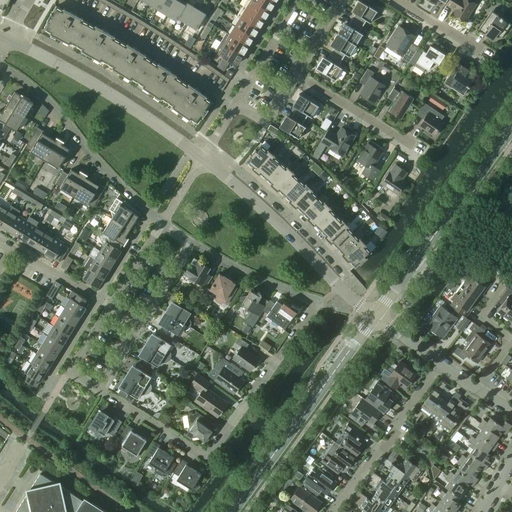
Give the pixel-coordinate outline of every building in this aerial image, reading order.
[(0,0),(0,8),(4,10),(6,4),(7,5),(9,0),(0,0)] [(150,0),(148,4),(158,10),(163,0),(150,0)] [(163,0),(158,10),(167,15),(175,0),(163,0)] [(176,21),(178,18),(187,3),(186,3),(185,5),(176,0),(175,0),(167,15),(176,21)] [(251,0),(246,0),(243,6),(264,20),(269,11),(251,0)] [(251,0),(269,11),(275,2),(270,0),(251,0)] [(352,19),(363,26),(366,20),(370,23),(371,22),(370,22),(377,11),(377,12),(377,11),(359,0),(358,0),(351,11),(355,13),(352,19)] [(449,0),(447,4),(455,9),(452,14),(465,22),(476,4),(469,0),(449,0)] [(178,18),(187,24),(196,8),(187,3),(178,18)] [(48,22),(44,29),(51,32),(50,34),(60,39),(69,44),(70,43),(76,46),(82,35),(88,23),(82,20),(83,19),(73,14),(71,12),(63,9),(63,10),(56,6),(53,12),(52,13),(51,13),(49,16),(47,21),(48,22)] [(237,15),(241,17),(259,28),(264,20),(243,6),(237,15)] [(196,8),(187,24),(196,30),(205,15),(206,14),(196,8)] [(488,15),(478,29),(489,36),(494,39),(497,34),(502,38),(511,24),(497,14),(491,10),(488,15)] [(241,17),(235,26),(253,37),(259,28),(241,17)] [(337,33),(356,45),(362,34),(363,35),(363,34),(359,32),(363,26),(352,19),(348,25),(344,23),(337,33)] [(82,35),(76,46),(82,49),(82,50),(91,56),(100,61),(101,60),(107,63),(114,52),(120,41),(114,38),(114,36),(105,31),(95,26),(95,27),(88,23),(82,35)] [(235,26),(230,35),(248,46),(253,37),(235,26)] [(409,63),(416,51),(417,50),(409,46),(415,36),(399,26),(386,46),(402,56),(400,58),(408,63),(409,63)] [(242,55),(248,46),(230,35),(226,32),(221,42),(242,55)] [(331,53),(342,60),(345,54),(349,57),(350,56),(349,56),(356,45),(356,46),(356,45),(337,33),(336,33),(337,34),(330,45),(334,47),(331,53)] [(114,52),(107,63),(113,67),(112,68),(122,74),(131,79),(132,78),(137,82),(144,71),(151,60),(145,57),(146,55),(136,50),(127,44),(126,45),(120,41),(114,52)] [(242,55),(221,42),(215,51),(236,64),(242,55)] [(416,51),(409,63),(423,72),(426,68),(428,70),(433,61),(438,64),(445,54),(430,45),(426,52),(424,51),(422,54),(416,51)] [(342,60),(331,53),(327,59),(323,56),(316,67),(315,67),(335,80),(335,79),(341,68),(342,69),(342,68),(338,66),(342,60)] [(230,62),(223,57),(217,66),(224,71),(230,62)] [(144,71),(137,82),(143,86),(143,87),(152,93),(161,99),(161,98),(167,102),(174,91),(182,81),(176,77),(176,76),(167,69),(158,63),(157,64),(151,60),(144,71)] [(457,62),(444,82),(463,95),(476,75),(468,70),(469,70),(457,62)] [(380,92),(384,85),(371,77),(374,72),(368,68),(361,79),(367,82),(360,94),(374,102),(377,98),(379,97),(381,94),(380,92)] [(228,69),(225,75),(230,78),(233,73),(228,69)] [(174,91),(167,102),(173,106),(172,107),(181,113),(190,119),(191,118),(197,123),(200,119),(201,116),(203,117),(205,113),(208,109),(207,109),(212,102),(206,98),(206,97),(200,92),(197,90),(188,84),(188,85),(182,81),(174,91)] [(410,105),(414,98),(401,90),(400,92),(393,88),(395,86),(394,86),(387,97),(388,97),(390,95),(396,99),(388,111),(401,119),(407,110),(409,111),(413,106),(410,105)] [(6,105),(25,116),(32,104),(33,103),(30,101),(30,100),(23,95),(22,96),(15,91),(6,105)] [(294,113),(305,120),(308,115),(312,117),(318,106),(319,106),(299,94),(300,95),(293,106),(297,108),(294,113)] [(441,121),(444,116),(424,102),(417,115),(419,113),(425,117),(419,125),(434,135),(437,131),(438,131),(439,129),(443,122),(441,121)] [(25,116),(6,105),(2,112),(0,111),(0,119),(11,126),(10,126),(17,130),(18,129),(17,129),(25,116)] [(305,120),(294,113),(291,118),(287,115),(280,126),(279,126),(299,138),(305,127),(306,127),(302,124),(305,120)] [(0,140),(1,141),(10,126),(11,126),(0,119),(0,140)] [(270,124),(267,129),(277,136),(280,131),(270,124)] [(37,127),(30,138),(36,142),(43,130),(37,127)] [(342,155),(355,135),(342,127),(337,135),(328,130),(321,141),(330,146),(329,148),(342,155)] [(55,141),(55,140),(48,136),(50,134),(43,130),(36,142),(30,138),(25,148),(31,151),(30,151),(32,152),(44,159),(55,141)] [(55,141),(44,159),(56,167),(58,168),(69,149),(61,144),(63,142),(64,142),(56,137),(56,138),(55,140),(55,141)] [(379,169),(373,166),(382,152),(368,143),(358,160),(365,165),(365,168),(362,173),(373,180),(379,169)] [(255,171),(271,152),(268,149),(267,150),(260,145),(256,150),(255,149),(249,156),(250,157),(246,162),(252,167),(251,168),(255,171)] [(265,178),(280,162),(274,157),(275,156),(271,152),(255,171),(259,174),(259,173),(265,178)] [(286,167),(280,162),(265,178),(271,184),(270,185),(274,188),(290,169),(287,166),(286,167)] [(401,180),(407,172),(396,164),(390,173),(389,172),(382,183),(397,194),(405,183),(401,180)] [(55,184),(60,187),(60,188),(61,189),(61,188),(73,196),(85,177),(85,178),(86,175),(87,176),(88,175),(80,170),(79,171),(80,171),(79,174),(71,169),(68,174),(63,171),(55,184)] [(294,173),(290,169),(274,188),(277,191),(278,190),(284,195),(299,179),(293,173),(294,173)] [(92,195),(99,183),(93,180),(92,182),(85,178),(85,177),(73,196),(86,203),(87,204),(93,208),(98,198),(92,195)] [(305,184),(299,179),(284,195),(290,200),(289,201),(292,205),(309,187),(306,183),(305,184)] [(23,181),(20,187),(25,190),(29,184),(23,181)] [(105,187),(99,183),(92,195),(98,198),(105,187)] [(312,190),(309,187),(292,205),(295,208),(296,207),(302,212),(317,197),(311,191),(312,190)] [(42,190),(38,196),(44,199),(47,193),(42,190)] [(17,195),(22,198),(26,201),(29,196),(20,191),(17,195)] [(26,201),(35,206),(38,202),(29,196),(26,201)] [(323,202),(317,197),(302,212),(308,218),(307,219),(310,222),(327,205),(324,201),(323,202)] [(111,218),(130,229),(138,216),(131,211),(131,210),(124,205),(123,207),(120,205),(122,202),(116,198),(109,210),(112,212),(113,216),(111,218)] [(0,222),(8,209),(0,204),(0,222)] [(331,208),(327,205),(310,222),(313,225),(314,225),(320,230),(336,215),(330,209),(331,208)] [(0,225),(8,230),(17,215),(8,209),(0,222),(0,225)] [(54,217),(49,214),(48,214),(45,219),(50,222),(54,217)] [(8,230),(17,236),(27,220),(17,215),(8,230)] [(336,215),(320,230),(325,236),(324,237),(328,240),(345,223),(342,219),(341,220),(336,215)] [(130,229),(111,218),(104,230),(103,232),(111,237),(111,236),(123,244),(122,244),(124,245),(123,245),(124,246),(129,238),(128,237),(128,238),(125,237),(130,229)] [(17,236),(27,241),(36,226),(27,220),(17,236)] [(345,223),(328,240),(331,243),(332,242),(337,248),(353,233),(348,227),(349,226),(345,223)] [(27,241),(36,247),(45,232),(36,226),(27,241)] [(36,247),(45,252),(45,253),(54,237),(45,232),(36,247)] [(100,250),(115,260),(121,250),(119,249),(122,244),(123,244),(111,236),(111,237),(103,232),(99,237),(103,245),(100,250)] [(353,233),(337,248),(342,254),(341,255),(345,258),(363,241),(360,238),(359,239),(353,233)] [(45,253),(45,252),(60,262),(69,248),(63,244),(64,243),(54,237),(45,253)] [(363,241),(345,258),(348,261),(349,261),(354,267),(359,263),(360,264),(367,257),(366,256),(371,252),(365,246),(366,245),(363,241)] [(100,250),(94,260),(109,269),(115,260),(100,250)] [(67,256),(61,267),(66,270),(73,259),(67,256)] [(88,269),(104,278),(109,269),(94,260),(90,257),(84,266),(88,269)] [(184,274),(204,286),(205,287),(211,276),(206,273),(210,268),(194,258),(184,274)] [(98,288),(104,278),(88,269),(82,278),(98,288)] [(468,274),(460,286),(476,298),(480,292),(483,288),(485,290),(491,283),(475,272),(471,276),(468,274)] [(219,273),(210,289),(219,295),(215,300),(221,304),(223,302),(226,304),(237,288),(233,286),(235,283),(231,281),(232,280),(223,275),(223,276),(219,273)] [(511,292),(511,290),(511,289),(511,285),(510,284),(507,287),(508,287),(500,298),(505,301),(497,311),(509,320),(511,315),(511,296),(510,295),(511,292)] [(52,285),(46,296),(51,299),(58,288),(52,285)] [(469,308),(476,298),(460,286),(451,299),(454,301),(450,305),(464,316),(466,317),(471,310),(469,308)] [(241,297),(240,298),(241,304),(241,305),(242,305),(242,309),(246,308),(251,311),(244,322),(253,327),(263,310),(269,301),(261,296),(261,295),(261,294),(261,293),(260,293),(258,291),(257,294),(251,290),(247,295),(241,297)] [(65,307),(80,317),(89,302),(72,291),(68,297),(70,298),(65,307)] [(165,312),(190,327),(191,324),(191,322),(190,319),(188,317),(191,312),(189,311),(192,306),(178,297),(175,302),(172,301),(165,312)] [(278,325),(279,325),(284,328),(298,310),(292,305),(291,307),(284,302),(282,305),(277,301),(275,304),(269,300),(269,301),(263,310),(267,314),(266,316),(272,319),(271,320),(271,321),(271,322),(271,323),(271,324),(272,325),(273,326),(274,326),(275,326),(277,326),(278,325)] [(441,306),(426,325),(442,337),(457,318),(441,306)] [(65,307),(59,317),(74,326),(80,317),(65,307)] [(158,329),(172,338),(175,333),(177,335),(180,329),(183,330),(185,330),(188,329),(190,327),(165,312),(158,323),(161,325),(158,329)] [(470,320),(466,317),(464,316),(456,327),(462,331),(470,320)] [(59,317),(53,326),(68,336),(74,326),(59,317)] [(465,339),(469,342),(484,354),(491,344),(480,336),(484,331),(473,322),(469,329),(471,331),(465,339)] [(53,326),(48,335),(63,345),(68,336),(53,326)] [(146,344),(170,359),(171,356),(171,354),(170,351),(168,349),(171,344),(169,343),(172,338),(158,329),(155,334),(152,333),(146,344)] [(48,335),(42,344),(57,354),(63,345),(48,335)] [(241,347),(233,359),(250,371),(259,359),(245,349),(249,344),(239,337),(235,342),(241,347)] [(484,354),(469,342),(462,351),(457,347),(454,352),(463,360),(467,355),(478,363),(484,354)] [(42,344),(36,353),(51,363),(57,354),(42,344)] [(138,361),(152,370),(155,365),(157,366),(160,361),(163,362),(166,362),(168,361),(170,359),(146,344),(139,355),(141,356),(138,361)] [(10,364),(13,359),(16,354),(12,351),(9,356),(7,358),(7,359),(10,364)] [(36,353),(31,363),(46,372),(51,363),(36,353)] [(205,365),(200,361),(198,360),(192,368),(199,374),(200,373),(205,365)] [(126,376),(150,391),(151,388),(151,385),(150,383),(148,381),(151,376),(149,375),(152,370),(138,361),(135,366),(133,365),(126,376)] [(400,361),(385,382),(395,389),(401,381),(407,386),(416,373),(400,361)] [(218,362),(214,367),(220,372),(214,380),(234,394),(243,380),(218,362)] [(46,372),(31,363),(25,372),(28,374),(24,380),(36,387),(46,372)] [(193,380),(190,384),(200,391),(201,392),(200,394),(195,401),(200,404),(215,415),(225,402),(206,388),(210,383),(200,376),(198,374),(193,380)] [(150,391),(126,376),(119,387),(121,388),(118,393),(132,402),(136,397),(138,398),(141,393),(143,394),(146,394),(148,393),(150,391)] [(378,381),(365,399),(381,411),(383,413),(392,401),(386,396),(391,390),(378,381)] [(446,383),(443,388),(448,391),(451,387),(446,383)] [(440,391),(435,388),(421,407),(431,414),(443,398),(438,395),(440,391)] [(381,411),(365,399),(362,397),(349,416),(361,425),(366,419),(372,423),(381,411)] [(431,414),(441,421),(455,402),(450,399),(448,402),(443,398),(431,414)] [(463,401),(460,406),(465,409),(468,405),(463,401)] [(441,421),(438,424),(449,432),(460,416),(454,412),(457,409),(453,406),(456,403),(455,402),(441,421)] [(103,434),(104,435),(107,432),(113,436),(122,422),(115,417),(113,420),(99,410),(89,426),(95,429),(95,431),(95,433),(95,435),(97,436),(98,437),(100,437),(102,436),(103,434)] [(209,436),(208,435),(212,430),(206,427),(210,421),(196,411),(194,414),(194,413),(187,414),(187,415),(189,427),(188,428),(187,429),(187,430),(188,431),(186,434),(192,438),(192,437),(199,436),(204,440),(205,440),(206,440),(207,440),(208,440),(209,439),(209,438),(209,437),(209,436)] [(480,423),(499,436),(502,432),(505,434),(511,425),(501,418),(498,422),(490,417),(487,422),(483,419),(480,423)] [(348,433),(339,445),(355,457),(364,444),(361,441),(365,435),(349,423),(344,430),(348,433)] [(481,429),(478,434),(496,447),(499,443),(495,441),(499,436),(480,423),(478,427),(481,429)] [(127,425),(119,439),(124,442),(121,446),(128,450),(128,451),(128,453),(128,454),(129,455),(131,456),(132,456),(134,455),(135,454),(137,455),(146,440),(131,431),(133,428),(127,425)] [(457,431),(452,437),(458,441),(463,435),(457,431)] [(468,440),(472,443),(472,442),(487,453),(487,452),(490,448),(493,451),(496,447),(478,434),(475,438),(471,436),(468,440)] [(168,476),(169,475),(176,463),(171,460),(173,457),(159,448),(160,445),(154,442),(146,456),(151,459),(149,462),(155,467),(155,468),(155,470),(155,471),(157,472),(164,477),(166,477),(168,476)] [(355,457),(339,445),(335,442),(321,461),(338,473),(342,466),(346,469),(355,457)] [(473,448),(469,453),(488,466),(490,462),(487,460),(490,455),(487,452),(487,453),(472,442),(472,443),(469,446),(473,448)] [(390,455),(395,458),(398,453),(394,450),(390,455)] [(463,455),(460,459),(478,472),(481,467),(485,470),(488,466),(469,453),(466,457),(463,455)] [(410,477),(414,480),(421,469),(406,458),(402,463),(399,461),(395,465),(392,463),(410,477)] [(182,459),(173,473),(178,476),(176,480),(192,489),(192,488),(194,489),(195,489),(197,488),(198,487),(198,485),(198,484),(197,482),(196,481),(201,474),(186,465),(188,462),(182,459)] [(461,465),(457,470),(475,483),(478,479),(475,476),(478,472),(460,459),(457,463),(461,465)] [(380,462),(376,467),(381,470),(384,465),(380,462)] [(391,470),(388,475),(403,486),(410,477),(392,463),(388,468),(391,470)] [(307,478),(304,483),(305,484),(316,492),(318,494),(321,489),(327,493),(335,481),(330,478),(332,475),(323,468),(320,471),(318,469),(316,472),(312,469),(308,474),(309,475),(307,478)] [(451,471),(448,475),(466,488),(469,484),(473,487),(475,483),(457,470),(454,474),(451,471)] [(137,471),(132,479),(138,483),(143,475),(137,471)] [(106,511),(84,498),(82,500),(40,473),(15,511),(106,511)] [(396,496),(403,486),(388,475),(384,480),(381,478),(377,482),(396,496)] [(466,488),(448,475),(445,479),(449,482),(445,486),(463,500),(466,495),(463,493),(466,488)] [(377,489),(374,494),(389,506),(396,496),(377,482),(374,487),(377,489)] [(318,494),(316,492),(305,484),(302,489),(300,488),(292,499),(308,511),(312,511),(320,502),(315,498),(318,494)] [(442,497),(439,502),(453,511),(459,511),(460,511),(457,508),(460,504),(442,490),(439,495),(442,497)] [(367,497),(364,502),(377,511),(384,511),(389,506),(374,494),(370,500),(367,497)] [(377,511),(364,502),(360,506),(363,509),(361,511),(377,511)] [(453,511),(439,502),(436,506),(432,504),(429,508),(433,510),(436,511),(453,511)] [(298,511),(287,503),(280,511),(298,511)]
